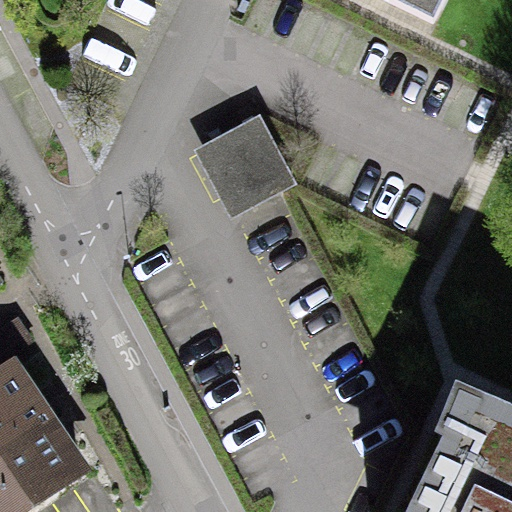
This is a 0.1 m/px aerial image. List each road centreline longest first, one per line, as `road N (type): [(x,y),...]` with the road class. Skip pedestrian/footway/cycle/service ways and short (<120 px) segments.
road 1 (residential): [(209,0),(75,280)]
road 2 (residential): [(75,280),(203,511)]
road 3 (residential): [(0,137),(75,280)]
